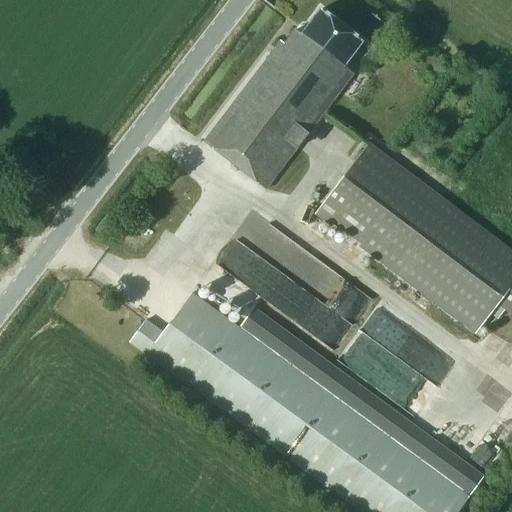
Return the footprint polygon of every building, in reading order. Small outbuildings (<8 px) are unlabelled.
[(266,190),(324,113),(354,74),(342,66),(361,41),(320,9),(301,34),(295,30),(284,44),(280,41),(203,142),(266,190)] [(369,144),(316,215),(476,331),(496,305),(511,316),(511,250),(447,202),(369,144)] [(336,301),(349,276),(322,263),(316,275),(320,277),(313,290),(336,301)] [(457,511),(469,497),(191,294),(162,333),(145,321),(130,342),(147,354),(362,511),(457,511)] [(111,368),(111,367),(67,427),(183,511),(308,511),(128,380),(147,354),(130,342),(111,368)]
